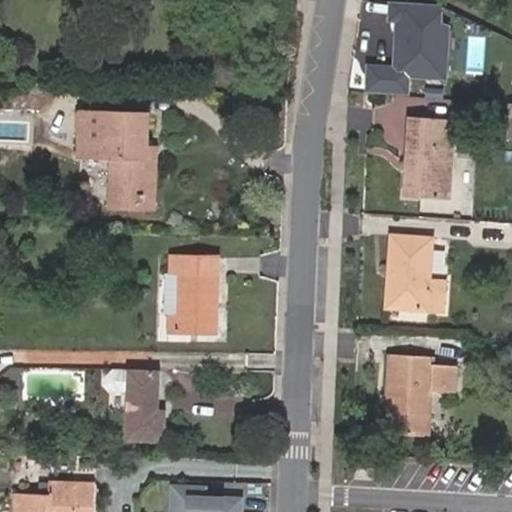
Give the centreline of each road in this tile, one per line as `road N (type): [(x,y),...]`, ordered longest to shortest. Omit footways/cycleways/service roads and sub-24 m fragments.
road 1 (residential): [(293,494),(308,143),(331,0)]
road 2 (residential): [(511,506),(293,494)]
